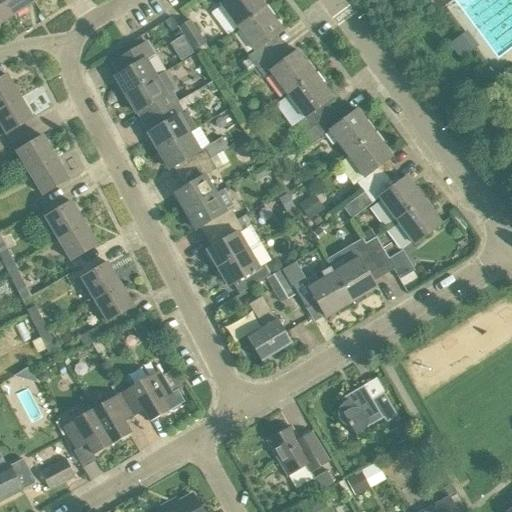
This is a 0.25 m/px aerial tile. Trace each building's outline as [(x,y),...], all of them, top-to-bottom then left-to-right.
[(0,0),(0,24),(14,16),(3,0),(0,0)] [(3,0),(14,16),(35,3),(33,0),(3,0)] [(237,28),(265,8),(259,0),(227,0),(220,5),(237,28)] [(255,68),(278,51),(271,41),(284,32),(265,8),(237,28),(255,51),(247,57),(255,68)] [(193,51),(205,43),(189,20),(178,28),(193,51)] [(155,54),(148,41),(142,45),(143,47),(113,65),(119,75),(115,78),(126,95),(156,77),(155,77),(145,60),(155,54)] [(287,95),(315,75),(297,52),(285,61),(278,51),(255,68),(256,68),(253,70),(259,78),(261,76),(263,78),(270,72),(287,95)] [(179,102),(178,102),(172,92),(174,90),(164,72),(155,77),(156,77),(126,95),(136,113),(148,106),(154,117),(179,102)] [(0,109),(20,97),(7,75),(0,79),(0,109)] [(324,118),(326,117),(320,108),(332,98),(315,75),(287,95),(305,119),(297,124),(305,135),(325,119),(324,118)] [(203,98),(198,90),(178,102),(179,102),(154,117),(160,127),(148,134),(159,152),(190,134),(197,130),(186,112),(185,112),(186,108),(190,105),(191,106),(203,98)] [(20,97),(0,109),(0,125),(6,136),(33,120),(20,97)] [(312,144),(324,136),(332,146),(337,142),(347,155),(375,134),(357,111),(345,121),(336,109),(326,117),(324,118),(325,119),(305,135),(312,144)] [(200,150),(190,134),(159,152),(170,170),(181,163),(186,173),(208,160),(210,159),(228,149),(221,138),(200,150)] [(375,134),(347,155),(365,178),(392,158),(375,134)] [(30,174),(56,158),(43,136),(17,152),(30,174)] [(56,158),(30,174),(43,196),(69,180),(56,158)] [(216,170),(210,159),(208,160),(186,173),(193,184),(174,195),(185,213),(214,195),(216,194),(206,176),(216,170)] [(266,164),(258,169),(263,178),(271,173),(266,164)] [(396,222),(425,201),(407,178),(379,199),(396,222)] [(235,207),(224,190),(216,194),(214,195),(185,213),(196,230),(207,224),(213,234),(234,221),(236,220),(230,210),(235,207)] [(425,201),(396,222),(414,245),(442,224),(425,201)] [(58,240),(84,224),(71,202),(44,218),(58,240)] [(242,230),(236,220),(234,221),(213,234),(219,244),(208,251),(218,268),(249,251),(238,233),(242,230)] [(84,224),(58,240),(71,262),(98,247),(84,224)] [(0,258),(5,269),(14,264),(0,236),(0,258)] [(375,238),(365,244),(379,269),(389,263),(387,260),(375,238)] [(368,275),(379,269),(365,244),(362,239),(351,245),(359,259),(334,274),(352,304),(377,289),(368,275)] [(249,251),(218,268),(229,287),(241,280),(247,289),(269,276),(263,265),(259,267),(249,251)] [(402,251),(387,260),(389,263),(399,280),(414,271),(402,251)] [(44,261),(26,273),(38,293),(57,281),(44,261)] [(14,264),(5,269),(22,301),(30,297),(14,264)] [(95,301),(121,286),(108,264),(82,280),(95,301)] [(280,303),(294,295),(280,272),(279,271),(272,275),(266,279),(280,303)] [(327,319),(352,304),(334,274),(309,289),(304,280),(293,287),(307,312),(319,305),(327,319)] [(121,286),(95,301),(107,323),(134,308),(121,286)] [(277,321),(261,296),(248,305),(263,329),(247,339),(262,363),(292,344),(277,321)] [(37,333),(46,328),(35,306),(26,310),(37,333)] [(46,328),(37,333),(48,355),(57,351),(46,328)] [(84,347),(101,337),(96,328),(78,338),(84,347)] [(28,367),(13,377),(37,383),(28,367)] [(170,392),(159,373),(121,395),(135,418),(144,412),(151,424),(185,403),(176,388),(170,392)] [(380,377),(368,385),(377,398),(389,390),(380,377)] [(373,400),(364,385),(340,400),(344,405),(341,407),(340,409),(339,413),(339,417),(340,420),(340,422),(343,425),(346,427),(350,428),(356,437),(362,434),(365,432),(367,429),(368,426),(382,417),(386,423),(396,416),(384,394),(373,400)] [(125,424),(135,418),(121,395),(92,412),(113,446),(131,435),(125,424)] [(95,457),(113,446),(92,412),(65,429),(78,452),(88,446),(95,457)] [(311,473),(328,463),(311,435),(299,442),(291,429),(267,443),(288,477),(307,466),(311,473)] [(50,492),(75,478),(64,457),(39,471),(50,492)] [(0,503),(36,485),(24,460),(0,472),(0,503)] [(367,468),(374,487),(391,481),(383,462),(367,468)] [(357,475),(346,480),(355,496),(365,490),(357,475)] [(201,511),(192,496),(180,503),(178,500),(161,509),(162,511),(201,511)] [(458,511),(450,497),(422,511),(458,511)] [(304,511),(300,503),(283,511),(304,511)]
